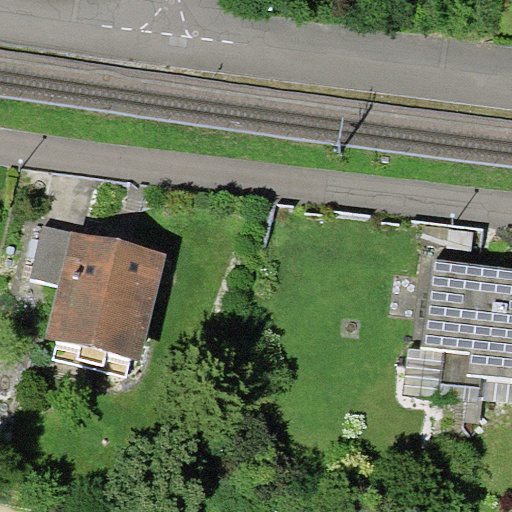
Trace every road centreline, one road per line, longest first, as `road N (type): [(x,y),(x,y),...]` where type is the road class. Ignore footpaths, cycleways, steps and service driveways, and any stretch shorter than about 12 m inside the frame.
road 1 (residential): [(0,145),(511,218)]
road 2 (residential): [(165,32),(511,78)]
road 3 (residential): [(0,7),(165,32)]
